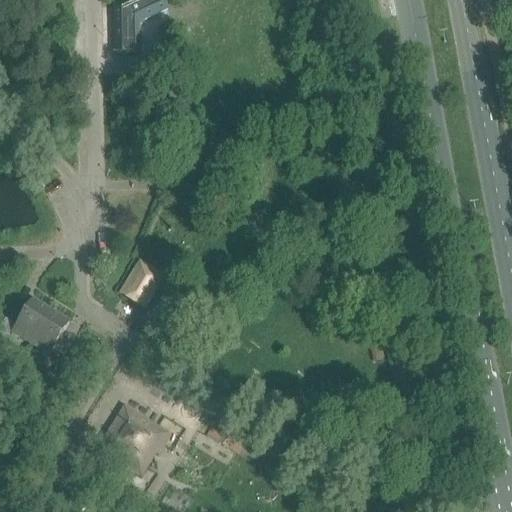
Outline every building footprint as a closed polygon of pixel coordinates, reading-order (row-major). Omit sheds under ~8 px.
[(115,0),(112,1),(113,2),(114,9),(115,57),(139,56),(139,24),(167,11),(162,0),(115,0)] [(176,79),(167,79),(168,103),(177,103),(176,79)] [(139,266),(121,297),(143,310),(162,280),(139,266)] [(12,333),(31,344),(49,314),(31,302),(12,333)] [(49,314),(31,344),(50,356),(68,325),(49,314)] [(4,371),(11,376),(18,365),(11,360),(4,371)] [(18,365),(11,376),(19,380),(25,369),(18,365)] [(21,416),(47,432),(72,390),(47,374),(21,416)] [(96,452),(140,480),(168,435),(146,422),(124,408),(96,452)]
